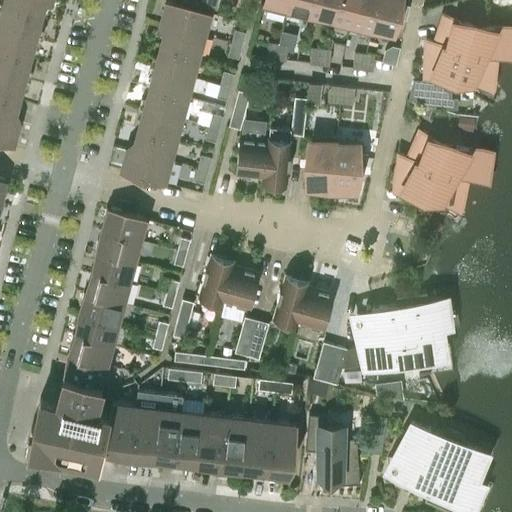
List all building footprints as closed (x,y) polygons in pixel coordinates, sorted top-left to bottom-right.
[(49,5),(50,0),(5,0),(4,5),(40,14),(43,3),(49,5)] [(168,0),(167,0),(161,22),(203,33),(209,11),(168,0)] [(265,0),(264,8),(286,13),(288,6),(289,0),(265,0)] [(289,0),(288,6),(309,11),(311,0),(289,0)] [(311,0),(309,11),(330,16),(333,0),(311,0)] [(333,0),(330,16),(350,22),(355,0),(333,0)] [(355,0),(350,22),(371,27),(378,0),(355,0)] [(378,0),(371,27),(393,33),(401,0),(378,0)] [(4,5),(0,19),(0,25),(41,37),(43,27),(37,25),(40,14),(4,5)] [(511,26),(474,24),(442,14),(434,40),(467,51),(495,53),(511,54),(511,26)] [(197,54),(203,33),(161,22),(159,31),(165,33),(161,44),(197,54)] [(38,46),(41,37),(0,25),(0,48),(29,56),(32,45),(38,46)] [(245,30),(234,27),(231,40),(242,43),(245,30)] [(494,87),(495,53),(467,51),(434,40),(425,37),(423,74),(457,75),(494,87)] [(231,40),(227,54),(238,57),(242,43),(231,40)] [(267,41),(266,56),(276,57),(277,42),(267,41)] [(287,43),(277,42),(276,57),(286,58),(287,43)] [(192,75),(197,54),(161,44),(158,56),(153,54),(150,63),(192,75)] [(311,46),(309,61),(319,62),(321,47),(311,46)] [(331,48),(321,47),(319,62),(329,63),(331,48)] [(29,56),(0,48),(0,70),(29,79),(32,69),(26,67),(29,56)] [(352,66),(362,67),(364,52),(354,51),(352,66)] [(374,53),(364,52),(362,67),(372,68),(374,53)] [(153,74),(150,86),(186,95),(192,75),(150,63),(148,73),(153,74)] [(223,69),(220,82),(230,85),(234,72),(223,69)] [(27,88),(29,79),(0,70),(0,93),(17,98),(20,86),(27,88)] [(443,80),(433,79),(432,89),(442,89),(443,80)] [(220,82),(216,95),(227,98),(230,85),(220,82)] [(340,100),(341,84),(329,83),(327,99),(340,100)] [(354,86),(341,84),(340,100),(352,102),(354,86)] [(181,116),(186,95),(150,86),(147,97),(141,96),(139,105),(181,116)] [(250,91),(238,87),(228,123),(240,126),(250,91)] [(384,113),(387,90),(374,88),(371,111),(384,113)] [(15,109),(17,98),(0,93),(0,115),(18,120),(21,111),(15,109)] [(290,132),(303,133),(307,96),(294,94),(291,127),(290,132)] [(175,137),(181,116),(139,105),(136,114),(142,116),(139,128),(175,137)] [(212,111),(208,124),(219,127),(223,114),(212,111)] [(0,138),(12,142),(18,120),(0,115),(0,138)] [(460,115),(459,126),(471,127),(472,116),(460,115)] [(208,124),(205,137),(215,140),(219,127),(208,124)] [(289,139),(290,132),(291,127),(269,124),(268,136),(267,136),(267,138),(263,174),(262,179),(285,182),(287,166),(289,166),(291,154),(289,154),(290,139),(289,139)] [(169,158),(175,137),(139,128),(136,139),(130,137),(128,147),(169,158)] [(418,130),(407,155),(406,156),(440,171),(466,175),(487,178),(491,150),(448,144),(418,130)] [(302,184),(329,187),(330,187),(335,138),(336,138),(337,134),(313,131),(309,160),(302,184)] [(236,171),(263,174),(267,138),(240,135),(236,171)] [(363,141),(336,138),(335,138),(330,187),(329,187),(329,192),(352,194),(356,165),(363,141)] [(163,180),(169,158),(128,147),(122,169),(163,180)] [(211,155),(201,152),(197,165),(208,168),(211,155)] [(398,152),(393,188),(426,193),(461,208),(466,175),(440,171),(406,156),(407,155),(398,152)] [(204,182),(208,168),(197,165),(194,179),(204,182)] [(0,197),(2,192),(5,192),(8,178),(0,176),(0,197)] [(105,219),(103,228),(140,238),(146,216),(124,210),(124,209),(106,204),(102,218),(105,219)] [(135,259),(140,238),(103,228),(100,237),(98,236),(94,249),(97,250),(97,249),(135,259)] [(190,237),(180,235),(177,248),(186,250),(190,237)] [(183,264),(186,250),(177,248),(173,261),(183,264)] [(129,280),(135,259),(97,249),(97,250),(92,270),(129,280)] [(203,279),(199,294),(222,300),(222,298),(231,263),(232,263),(233,259),(211,252),(206,267),(205,266),(201,278),(203,279)] [(258,270),(232,263),(231,263),(222,298),(248,305),(258,270)] [(123,301),(129,280),(92,270),(86,290),(86,291),(123,301)] [(276,299),(278,300),(273,315),(296,321),(297,319),(296,319),(306,284),(308,279),(285,273),(281,288),(279,287),(276,299)] [(169,277),(166,290),(175,292),(179,279),(169,277)] [(332,291),(306,284),(296,319),(297,319),(322,326),(332,291)] [(118,321),(123,301),(86,291),(86,290),(83,289),(80,302),(83,303),(81,311),(118,321)] [(371,306),(374,328),(375,335),(433,327),(433,328),(445,326),(441,296),(427,298),(426,289),(396,293),(397,302),(371,306)] [(172,305),(175,292),(166,290),(162,303),(172,305)] [(172,332),(184,335),(193,299),(182,296),(172,332)] [(112,342),(118,321),(81,311),(75,332),(112,342)] [(244,314),(234,350),(246,353),(257,317),(244,314)] [(268,320),(257,317),(246,353),(258,356),(268,320)] [(158,318),(155,331),(164,334),(168,321),(158,318)] [(418,358),(427,357),(437,355),(433,328),(433,327),(375,335),(374,328),(358,330),(363,366),(397,361),(398,367),(419,364),(418,358)] [(107,363),(112,342),(75,332),(72,331),(69,343),(72,344),(69,353),(107,363)] [(160,347),(164,334),(155,331),(151,345),(160,347)] [(313,375),(325,378),(335,342),(323,339),(313,375)] [(335,342),(325,378),(337,382),(347,346),(335,342)] [(174,358),(188,360),(189,351),(175,349),(174,358)] [(204,352),(189,351),(188,360),(202,362),(204,352)] [(224,355),(204,352),(202,362),(223,364),(224,355)] [(69,353),(64,374),(101,384),(107,363),(69,353)] [(223,364),(244,367),(245,357),(224,355),(223,364)] [(285,361),(284,368),(294,370),(296,364),(285,361)] [(168,366),(167,377),(184,379),(185,368),(168,366)] [(185,368),(184,379),(200,381),(202,370),(185,368)] [(212,382),(229,384),(231,373),(214,371),(212,382)] [(246,386),(247,375),(231,373),(229,384),(246,386)] [(95,408),(101,384),(64,374),(57,399),(40,395),(32,429),(28,428),(24,447),(34,450),(35,446),(51,449),(50,454),(68,458),(69,453),(97,460),(101,445),(106,446),(110,411),(95,408)] [(257,387),(275,390),(276,378),(259,376),(257,387)] [(314,377),(311,389),(324,393),(327,380),(314,377)] [(291,391),(292,380),(276,378),(275,390),(291,391)] [(183,400),(183,389),(135,386),(134,397),(183,400)] [(112,399),(110,411),(106,446),(116,447),(116,450),(129,452),(135,401),(112,399)] [(143,450),(152,452),(158,404),(135,401),(129,452),(143,454),(143,450)] [(161,456),(175,457),(181,407),(158,404),(152,452),(161,453),(161,456)] [(188,456),(198,457),(203,410),(181,407),(175,457),(188,459),(188,456)] [(206,461),(220,463),(226,412),(203,410),(198,457),(207,458),(206,461)] [(360,481),(356,436),(342,437),(342,423),(326,423),(327,413),(308,411),(305,448),(319,449),(319,472),(337,472),(338,483),(360,481)] [(234,461),(243,462),(249,415),(226,412),(220,463),(234,464),(234,461)] [(386,415),(374,413),(368,450),(380,452),(386,415)] [(252,467),(265,468),(271,418),(249,415),(243,462),(252,463),(252,467)] [(295,420),(271,418),(265,468),(279,470),(279,467),(289,468),(295,420)] [(442,432),(411,418),(397,452),(411,458),(413,452),(468,473),(479,447),(462,440),(464,434),(445,426),(442,432)] [(411,458),(399,487),(452,509),(456,500),(468,505),(480,478),(468,473),(413,452),(411,458)]
